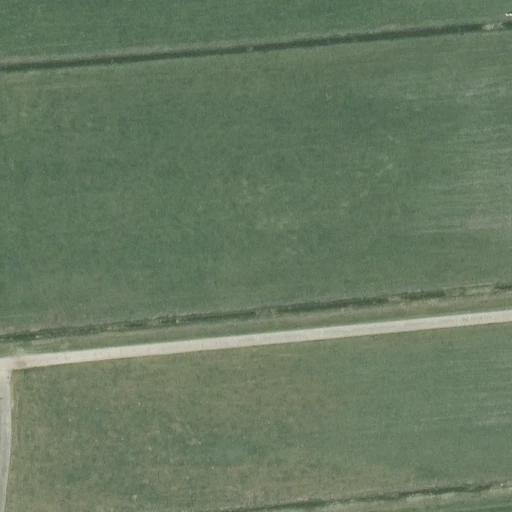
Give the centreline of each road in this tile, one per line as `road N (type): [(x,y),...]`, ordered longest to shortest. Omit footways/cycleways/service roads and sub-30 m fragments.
road 1 (track): [(3,362),(511,315)]
road 2 (track): [(0,500),(0,363)]
